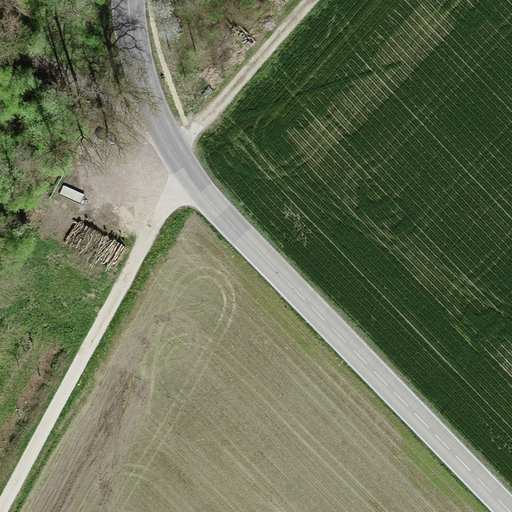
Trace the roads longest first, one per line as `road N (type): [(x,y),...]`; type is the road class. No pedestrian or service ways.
road 1 (unclassified): [(508,511),(184,166),(148,90),(131,0)]
road 2 (track): [(0,511),(184,166)]
road 3 (track): [(308,0),(175,153)]
road 4 (track): [(163,127),(0,44)]
